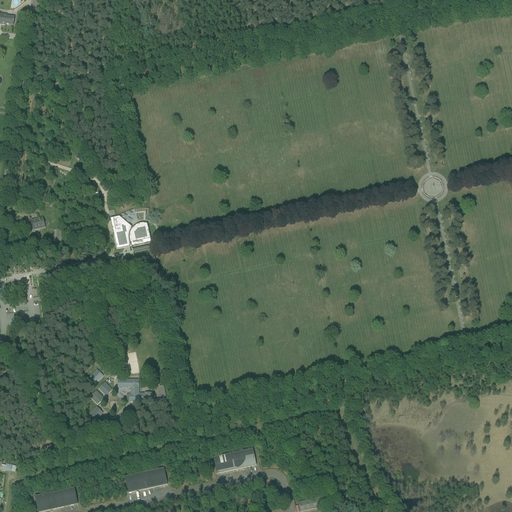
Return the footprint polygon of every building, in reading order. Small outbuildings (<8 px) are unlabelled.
[(7,16),(2,15),(0,15),(0,24),(5,26),(5,25),(13,26),(15,18),(7,17),(7,16)] [(80,154),(77,159),(87,165),(90,159),(80,154)] [(110,219),(114,236),(116,244),(117,244),(118,248),(130,245),(131,245),(131,247),(132,247),(151,243),(147,225),(146,225),(146,224),(145,224),(144,224),(141,224),(137,225),(134,227),(132,230),(131,229),(121,223),(119,217),(110,219)] [(43,219),(33,221),(28,222),(30,231),(45,228),(43,219)] [(126,262),(129,273),(134,272),(133,266),(145,264),(146,267),(150,266),(148,258),(144,259),(132,262),(132,261),(126,262)] [(147,287),(129,291),(128,291),(130,300),(149,296),(147,287)] [(98,375),(95,372),(89,378),(96,384),(104,377),(100,373),(98,375)] [(129,403),(145,403),(145,404),(152,404),(152,402),(153,403),(153,394),(152,394),(152,393),(145,393),(145,394),(139,394),(139,390),(139,380),(118,380),(118,388),(131,388),(131,394),(129,394),(129,403)] [(98,389),(104,395),(108,392),(109,394),(112,390),(105,383),(98,389)] [(96,391),(90,398),(97,405),(100,402),(99,400),(102,397),(96,391)] [(97,407),(89,415),(96,421),(102,415),(98,412),(100,410),(97,407)] [(130,421),(136,415),(129,407),(125,410),(127,412),(124,415),(130,421)] [(104,417),(98,423),(104,430),(112,422),(109,419),(107,421),(104,417)] [(117,419),(114,422),(121,430),(128,423),(122,417),(118,420),(117,419)] [(216,469),(217,472),(217,475),(257,466),(255,461),(256,461),(255,461),(254,456),(254,455),(253,450),(214,458),(215,464),(216,469)] [(167,480),(166,480),(165,475),(166,475),(165,474),(165,475),(164,469),(125,478),(126,483),(126,484),(126,483),(127,488),(127,489),(128,494),(168,485),(167,480)] [(37,508),(38,508),(38,511),(46,511),(78,505),(77,500),(77,499),(76,494),(74,489),(35,497),(36,503),(38,508),(37,508)] [(300,511),(301,511),(323,507),(321,499),(298,504),(300,511)]
